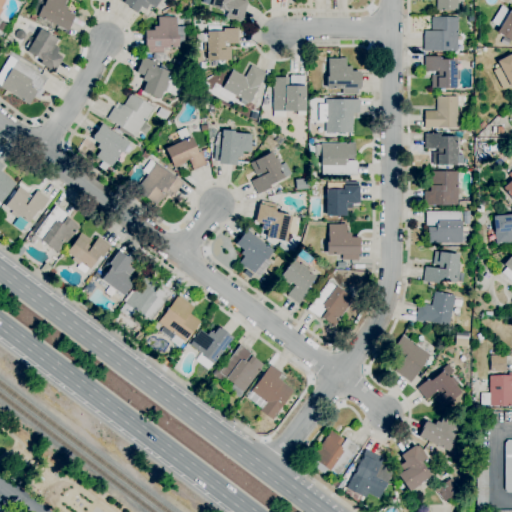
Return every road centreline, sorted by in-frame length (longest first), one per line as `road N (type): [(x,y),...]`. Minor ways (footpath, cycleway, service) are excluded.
road 1 (residential): [(0,120),(339,377)]
road 2 (trunk): [(320,511),(0,270)]
road 3 (residential): [(390,0),(391,265),(377,320),(339,377)]
road 4 (trunk): [(0,327),(242,511)]
road 5 (residential): [(106,40),(40,150)]
